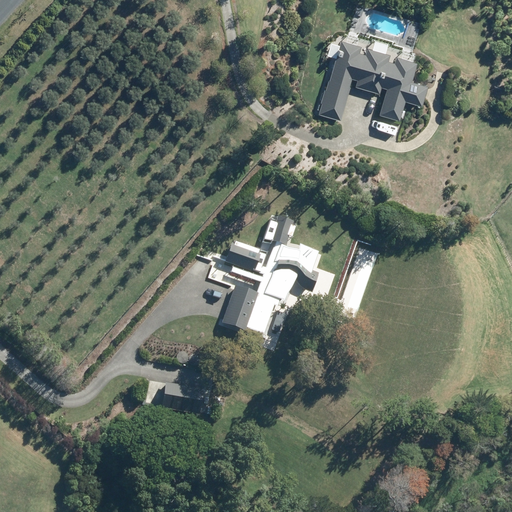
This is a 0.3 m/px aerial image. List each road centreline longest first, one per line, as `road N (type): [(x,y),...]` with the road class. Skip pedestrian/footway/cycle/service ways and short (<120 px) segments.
road 1 (track): [(0,353),(52,400),(83,394),(148,327),(204,290)]
road 2 (track): [(224,0),(248,97),(271,119),(310,140),(338,143),(353,137),(360,107)]
